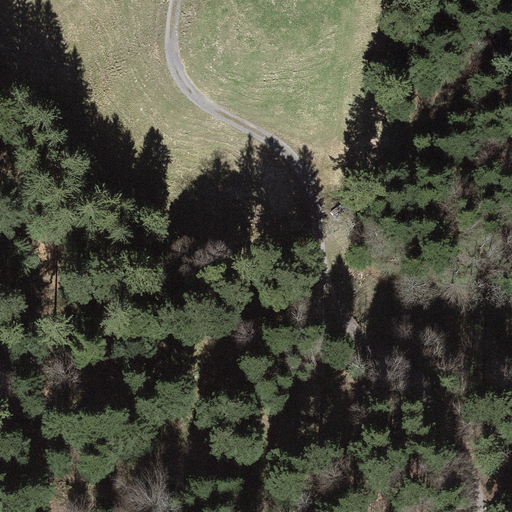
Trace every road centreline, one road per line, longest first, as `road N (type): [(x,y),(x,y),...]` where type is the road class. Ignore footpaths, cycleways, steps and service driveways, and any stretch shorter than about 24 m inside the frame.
road 1 (track): [(470,511),(433,383),(354,337),(335,310),(313,234)]
road 2 (track): [(313,234),(301,184),(166,47),(170,0)]
